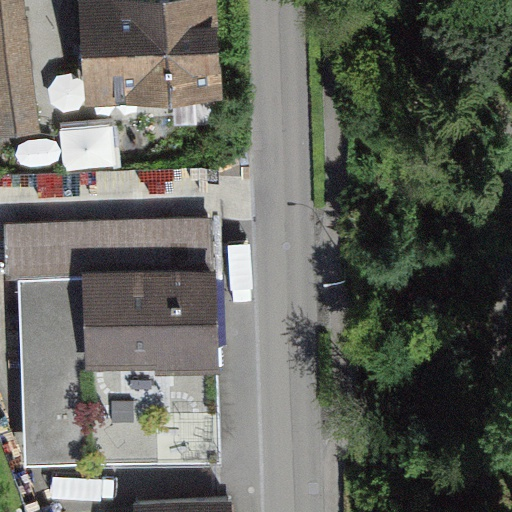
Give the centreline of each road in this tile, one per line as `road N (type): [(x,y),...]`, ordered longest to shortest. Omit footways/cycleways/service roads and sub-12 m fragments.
road 1 (track): [(502,0),(483,511)]
road 2 (residential): [(279,0),(297,511)]
